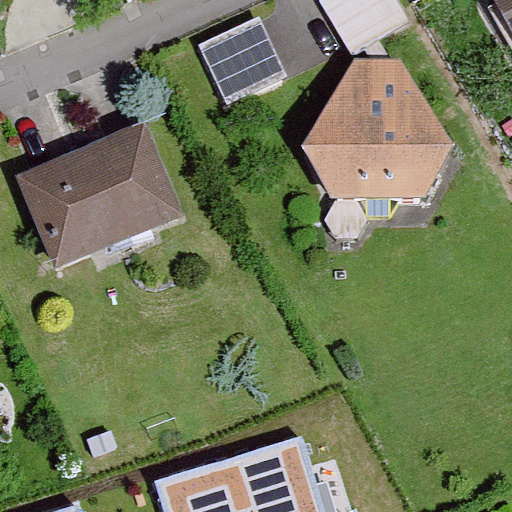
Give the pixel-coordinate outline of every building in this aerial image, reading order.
[(511,0),(483,0),(511,50),(511,0)] [(301,163),(333,216),(425,218),(457,164),(407,74),(356,73),(301,163)] [(63,279),(187,226),(145,129),(22,182),(63,279)] [(324,511),(303,441),(230,463),(244,511),(324,511)] [(162,511),(242,511),(228,464),(155,487),(162,511)]
